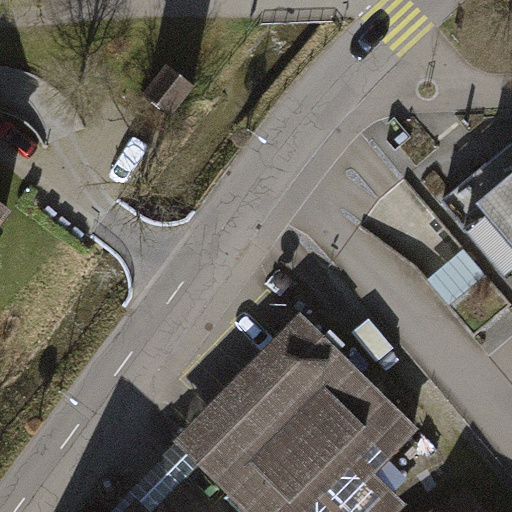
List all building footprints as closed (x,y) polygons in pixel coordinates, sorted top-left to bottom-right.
[(168,71),(145,102),(175,124),(199,93),(168,71)] [(511,149),(446,202),(509,276),(511,273),(511,149)] [(361,473),(406,428),(291,314),(166,439),(239,511),(367,511),(384,496),(361,473)] [(475,511),(460,489),(428,511),(475,511)] [(142,511),(128,498),(114,511),(142,511)]
